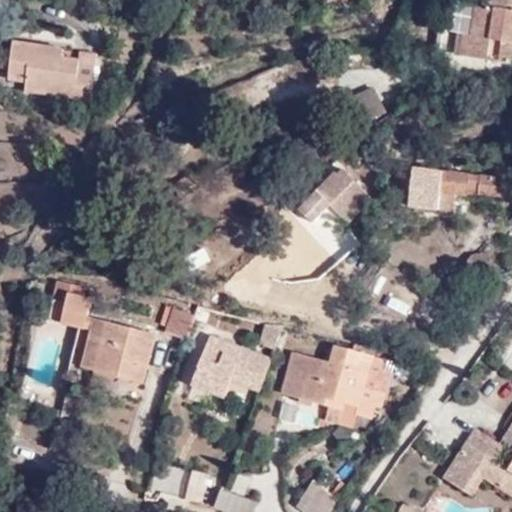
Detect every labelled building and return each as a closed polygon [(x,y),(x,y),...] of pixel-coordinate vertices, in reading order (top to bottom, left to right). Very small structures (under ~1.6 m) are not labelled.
[(447,0),(443,20),(454,22),(469,25),(474,0),(447,0)] [(511,0),(474,0),(469,25),(454,22),(450,45),(502,58),(511,17),(511,0)] [(99,40),(82,37),(80,45),(67,44),(68,34),(17,24),(10,60),(29,63),(26,74),(92,84),(99,40)] [(341,94),(363,116),(384,105),(371,80),(341,94)] [(342,158),(298,203),(314,218),(330,200),(350,221),(376,194),(342,158)] [(410,198),(439,200),(442,184),(444,164),(414,160),(410,198)] [(511,170),(444,162),(444,164),(442,184),(458,186),(469,187),(470,181),(479,182),(478,186),(511,190),(511,170)] [(439,200),(456,203),(458,186),(442,184),(439,200)] [(335,233),(323,225),(304,244),(315,255),(335,233)] [(498,256),(481,241),(463,258),(476,271),(484,271),(498,256)] [(202,243),(181,253),(187,266),(208,257),(202,243)] [(333,269),(325,261),(313,273),(322,281),(333,269)] [(99,358),(142,370),(154,324),(87,307),(92,288),(82,285),(85,276),(58,270),(54,287),(69,291),(64,311),(92,318),(82,354),(99,358)] [(24,291),(28,274),(12,273),(10,287),(24,291)] [(187,335),(198,309),(172,301),(165,328),(187,335)] [(277,349),(280,327),(263,325),(259,346),(277,349)] [(253,384),(265,352),(207,330),(189,377),(220,389),(226,373),(253,384)] [(341,402),(352,343),(336,339),(331,352),(299,344),(288,388),(341,402)] [(374,349),(352,343),(341,402),(375,411),(382,387),(366,383),(374,349)] [(117,363),(99,358),(96,372),(113,376),(117,363)] [(143,406),(157,410),(162,396),(146,392),(143,406)] [(511,397),(494,428),(472,416),(442,463),(468,479),(480,458),(511,477),(511,397)] [(207,504),(212,475),(190,472),(186,501),(207,504)] [(315,511),(327,511),(340,490),(319,475),(300,501),(315,511)] [(418,498),(420,495),(403,486),(396,498),(413,508),(415,504),(418,498)] [(219,490),(213,510),(220,511),(251,511),(255,501),(219,490)] [(430,511),(434,507),(418,498),(415,504),(430,511)]
